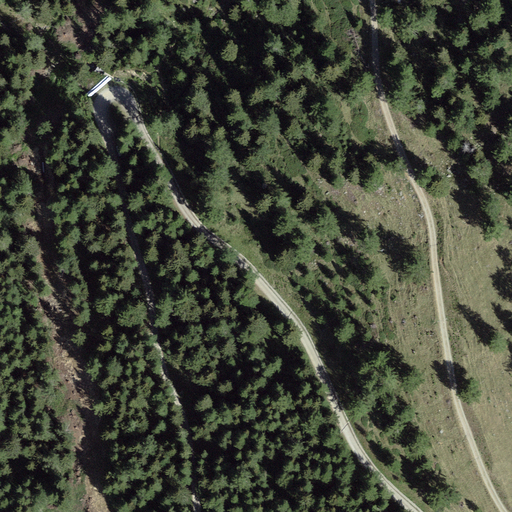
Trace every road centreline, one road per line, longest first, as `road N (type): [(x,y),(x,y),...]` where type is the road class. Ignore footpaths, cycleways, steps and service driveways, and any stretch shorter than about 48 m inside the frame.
road 1 (track): [(413,511),(358,446),(291,316),(196,220),(115,92),(103,97),(101,109),(195,466),(196,511)]
road 2 (track): [(371,0),(383,95),(427,218),(453,400),(505,511)]
